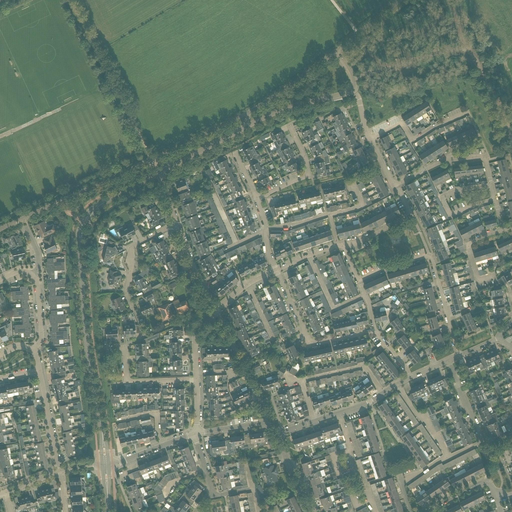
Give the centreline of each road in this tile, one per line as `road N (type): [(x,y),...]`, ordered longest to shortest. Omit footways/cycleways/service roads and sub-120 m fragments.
road 1 (tertiary): [(103,441),(80,238)]
road 2 (track): [(70,0),(151,159)]
road 3 (unclassified): [(0,229),(153,158)]
road 4 (residential): [(374,334),(308,339),(275,269)]
road 5 (residential): [(394,185),(445,161),(482,157),(492,186)]
road 6 (residential): [(446,455),(481,440),(447,361)]
road 7 (tertiary): [(239,133),(354,87)]
road 8 (residential): [(492,186),(441,196),(452,215),(495,199)]
